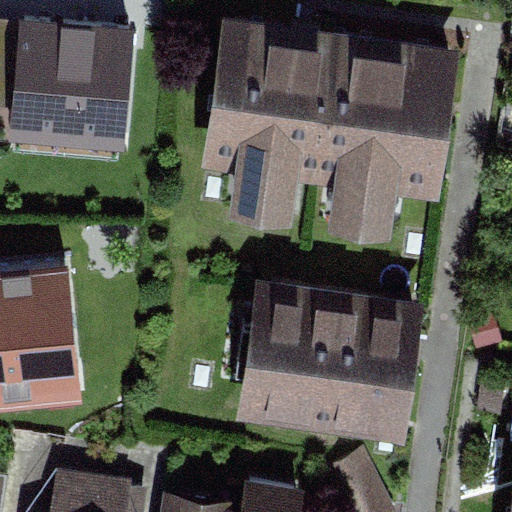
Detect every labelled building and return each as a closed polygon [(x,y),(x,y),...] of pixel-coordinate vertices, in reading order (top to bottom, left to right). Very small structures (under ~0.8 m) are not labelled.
[(126,153),(134,23),(21,16),(13,146),(126,153)] [(449,48),(235,21),(213,164),(429,196),(449,48)] [(65,260),(0,266),(0,387),(77,380),(65,260)] [(412,301),(260,280),(242,407),(394,428),(412,301)] [(354,511),(389,511),(401,506),(370,445),(331,464),(354,511)] [(64,474),(58,511),(140,511),(144,486),(64,474)] [(293,511),(297,486),(250,479),(246,504),(172,492),(168,511),(293,511)]
